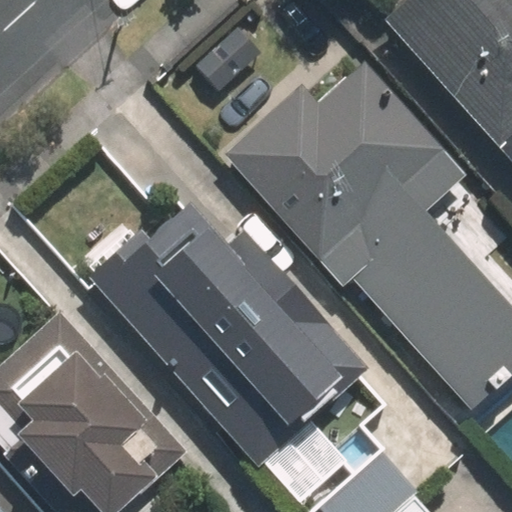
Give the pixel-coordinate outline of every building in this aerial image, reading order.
[(511,0),(403,0),(381,23),(511,170),(511,0)] [(458,177),(357,63),(312,104),(298,87),(222,155),(337,285),(346,277),(463,411),(511,367),(511,318),(418,212),(458,177)] [(132,234),(81,280),(220,436),(285,378),(277,369),(320,332),(233,236),(218,249),(182,209),(142,245),(132,234)] [(0,424),(11,437),(0,446),(0,455),(50,511),(116,511),(177,458),(51,316),(0,361),(0,424)] [(395,511),(404,505),(363,460),(307,511),(395,511)] [(420,511),(413,503),(403,511),(420,511)]
